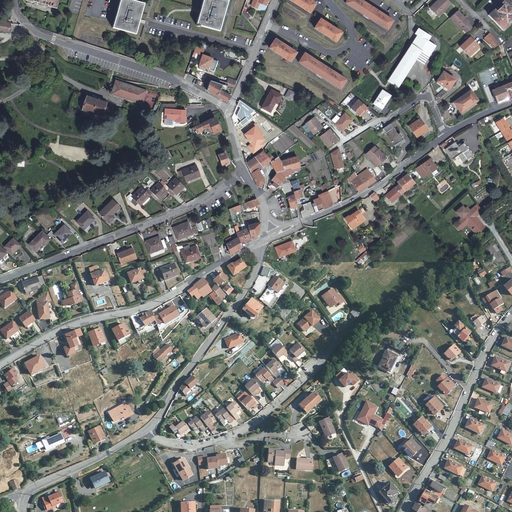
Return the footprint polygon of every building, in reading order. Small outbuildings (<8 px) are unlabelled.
[(142,3),(131,0),(117,0),(110,27),(133,33),(142,3)] [(228,1),(225,0),(202,0),(200,10),(199,13),(196,25),(219,31),(224,14),(224,12),(228,1)] [(253,0),(251,6),(256,8),(259,3),(265,6),(267,1),(269,2),(269,0),(253,0)] [(290,0),(309,12),(315,3),(309,0),(290,0)] [(346,0),(345,3),(386,29),(392,20),(383,15),(384,14),(381,12),(380,13),(362,1),(363,1),(362,0),(346,0)] [(450,3),(447,0),(438,0),(434,4),(433,3),(429,7),(437,16),(450,3)] [(511,2),(510,0),(503,0),(501,2),(502,3),(503,4),(501,7),(498,9),(496,12),(494,11),(494,9),(488,15),(502,30),(508,25),(507,24),(506,23),(508,21),(511,17),(511,16),(511,2)] [(240,13),(247,20),(250,16),(244,10),(240,13)] [(468,22),(457,10),(449,18),(460,29),(462,28),(467,23),(468,22)] [(11,21),(0,19),(0,30),(9,31),(11,21)] [(328,24),(320,19),(314,28),(335,41),(341,32),(332,26),(329,24),(328,24)] [(472,28),(467,23),(462,28),(467,33),(472,28)] [(430,36),(418,29),(414,33),(417,35),(411,44),(388,81),(397,87),(416,58),(421,51),(428,55),(435,45),(427,40),(430,36)] [(494,38),(488,33),(483,37),(488,43),(489,42),(494,48),(499,46),(494,39),(494,38)] [(478,47),(469,37),(459,46),(468,56),(478,47)] [(283,45),(275,39),(269,48),(290,61),(296,52),(286,46),(287,46),(284,44),(283,45)] [(428,55),(421,51),(416,58),(424,64),(429,56),(428,55)] [(313,59),(304,53),(298,62),(340,88),(345,79),(336,74),(336,72),(334,71),(333,72),(316,60),(313,58),(313,59)] [(213,59),(202,55),(199,66),(205,68),(214,71),(217,61),(212,60),(213,59)] [(454,79),(442,71),(436,81),(448,89),(454,79)] [(206,91),(210,81),(211,78),(207,76),(203,89),(206,91)] [(507,84),(503,86),(507,97),(511,94),(511,93),(511,91),(511,90),(511,79),(507,82),(507,84)] [(147,90),(118,80),(116,85),(115,84),(112,92),(116,94),(116,95),(118,96),(139,103),(140,98),(142,98),(143,94),(146,95),(147,90)] [(212,82),(210,81),(206,91),(228,103),(231,96),(231,95),(225,92),(228,88),(222,86),(212,82)] [(496,102),(507,97),(503,86),(503,85),(491,90),(493,94),(496,102)] [(281,95),(270,89),(262,105),(261,108),(270,112),(275,103),(277,104),(281,95)] [(390,95),(382,90),(377,98),(378,99),(377,101),(375,100),(373,103),(375,104),(373,107),(380,111),(381,109),(390,95)] [(477,100),(470,90),(453,102),(456,106),(457,106),(461,111),(477,100)] [(107,103),(87,96),(85,100),(82,99),(81,105),(83,105),(82,110),(102,117),(103,112),(106,113),(108,108),(105,107),(107,103)] [(368,108),(358,99),(350,107),(358,115),(363,109),(365,111),(368,108)] [(186,110),(165,109),(164,114),(167,115),(167,119),(176,120),(176,122),(185,122),(185,120),(186,110)] [(352,119),(344,113),(334,124),(342,131),(352,119)] [(450,125),(454,120),(450,116),(445,121),(450,125)] [(221,130),(215,117),(194,127),(191,129),(192,131),(193,131),(194,134),(197,132),(198,133),(201,132),(201,131),(207,127),(209,130),(212,129),(214,133),(221,130)] [(322,128),(313,117),(305,123),(314,134),(322,128)] [(423,122),(419,118),(409,126),(416,137),(425,130),(421,124),(423,122)] [(495,123),(500,132),(508,127),(510,126),(508,122),(505,123),(504,121),(502,118),(495,123)] [(393,127),(390,123),(382,129),(384,133),(385,133),(393,145),(403,138),(399,133),(397,134),(393,127)] [(508,127),(500,132),(506,141),(511,136),(511,131),(511,132),(509,130),(508,127)] [(332,132),(329,129),(319,136),(328,147),(333,143),(336,141),(330,134),(332,132)] [(240,149),(246,147),(242,131),(235,132),(240,149)] [(253,133),(246,139),(250,143),(257,137),(253,133)] [(404,140),(403,138),(393,145),(394,147),(404,140)] [(462,143),(461,141),(456,144),(454,142),(444,149),(451,159),(457,166),(462,162),(466,159),(461,152),(458,146),(462,143)] [(472,154),(463,142),(462,143),(458,146),(461,152),(466,159),(472,154)] [(369,150),(365,154),(377,166),(381,162),(380,160),(384,156),(377,148),(377,149),(374,146),(369,150)] [(339,149),(329,151),(333,169),(343,167),(339,149)] [(229,163),(224,151),(223,152),(223,153),(218,155),(222,166),(229,163)] [(263,151),(254,157),(261,166),(269,160),(270,162),(274,159),(269,152),(266,154),(263,151)] [(377,166),(365,154),(364,152),(351,165),(353,168),(354,171),(356,170),(359,174),(362,171),(364,174),(361,176),(362,177),(359,179),(365,187),(373,181),(375,179),(370,172),(377,166)] [(270,162),(276,172),(277,172),(290,169),(299,167),(296,156),(279,161),(277,157),(274,159),(270,162)] [(261,166),(254,157),(246,163),(251,173),(258,168),(258,169),(261,166)] [(436,168),(429,159),(415,169),(421,177),(426,174),(426,175),(431,171),(435,168),(436,168)] [(201,176),(196,164),(178,171),(181,178),(184,176),(186,182),(201,176)] [(263,178),(258,169),(258,168),(251,173),(256,182),(259,189),(263,189),(264,183),(263,178)] [(282,176),(277,172),(276,172),(271,179),(274,181),(270,186),(274,189),(276,187),(278,184),(280,185),(285,179),(282,176)] [(399,183),(394,187),(400,194),(414,182),(407,174),(397,181),(399,183)] [(358,191),(365,187),(359,179),(357,176),(351,180),(353,183),(358,191)] [(160,183),(167,191),(172,196),(175,193),(176,195),(184,187),(175,178),(167,186),(162,181),(160,183)] [(159,199),(167,191),(160,183),(158,182),(150,190),(148,188),(146,191),(150,195),(153,193),(157,198),(159,199)] [(357,192),(352,185),(345,189),(350,197),(357,192)] [(150,195),(146,191),(141,186),(132,195),(131,194),(127,197),(131,201),(133,199),(138,204),(140,206),(150,195)] [(302,187),(300,188),(300,189),(293,191),(294,194),(287,197),(288,198),(290,208),(297,206),(295,199),(302,196),(301,191),(303,190),(302,187)] [(403,197),(400,194),(394,187),(385,195),(391,202),(393,204),(403,197)] [(319,197),(323,209),(333,205),(327,190),(317,195),(318,197),(319,197)] [(378,198),(374,192),(369,195),(374,202),(378,198)] [(317,211),(323,209),(319,197),(318,197),(312,200),(317,211)] [(260,204),(256,198),(244,203),(246,208),(249,207),(250,209),(251,213),(258,212),(258,205),(260,205),(260,204)] [(120,207),(112,200),(99,212),(109,223),(114,218),(112,215),(120,207)] [(315,212),(310,201),(302,204),(303,207),(300,211),(303,217),(315,212)] [(464,209),(462,206),(455,212),(461,218),(458,220),(463,226),(466,224),(469,227),(472,224),(474,226),(479,221),(474,216),(469,210),(466,207),(464,209)] [(365,211),(362,207),(356,211),(359,215),(360,214),(365,211)] [(477,211),(473,207),(469,210),(474,216),(481,210),(480,208),(477,211)] [(95,219),(87,211),(76,222),(84,229),(95,219)] [(359,215),(356,211),(351,214),(352,215),(352,216),(350,217),(349,216),(345,219),(350,226),(354,224),(355,226),(364,219),(360,214),(359,215)] [(463,226),(458,220),(453,225),(458,230),(463,226)] [(484,226),(479,221),(474,226),(470,229),(475,234),(484,226)] [(193,234),(188,222),(173,227),(178,240),(193,234)] [(243,230),(246,241),(251,239),(252,239),(256,237),(259,229),(260,223),(260,222),(255,224),(251,225),(248,225),(248,228),(243,230)] [(46,234),(45,235),(50,240),(55,235),(62,242),(72,233),(64,224),(54,233),(51,230),(47,235),(46,234)] [(246,241),(243,230),(239,232),(236,233),(237,237),(238,237),(240,243),(246,241)] [(50,240),(45,235),(42,231),(29,244),(35,251),(42,244),(44,245),(50,240)] [(161,241),(159,236),(145,241),(150,253),(164,248),(164,250),(167,249),(164,239),(161,241)] [(242,248),(240,243),(238,237),(237,237),(226,244),(230,255),(242,248)] [(20,245),(13,238),(4,246),(12,254),(20,245)] [(295,250),(291,241),(283,244),(284,245),(281,247),(279,246),(275,247),(278,257),(295,250)] [(200,257),(196,246),(190,248),(185,250),(182,251),(186,263),(200,257)] [(460,249),(457,246),(451,251),(454,255),(460,249)] [(136,259),(132,248),(124,251),(124,253),(117,256),(120,264),(136,259)] [(364,253),(356,260),(360,265),(368,258),(364,253)] [(245,267),(240,258),(227,267),(233,275),(245,267)] [(178,275),(174,264),(157,270),(162,281),(178,275)] [(109,280),(104,269),(91,275),(95,286),(109,280)] [(143,277),(139,269),(127,273),(130,282),(134,281),(134,282),(139,280),(139,279),(143,277)] [(226,278),(221,273),(214,280),(216,283),(219,286),(226,278)] [(284,283),(275,276),(267,286),(268,287),(277,293),(284,283)] [(40,285),(37,277),(22,283),(26,293),(41,288),(40,285)] [(194,286),(201,296),(202,297),(211,291),(207,284),(203,278),(193,286),(194,287),(194,286)] [(277,293),(268,287),(266,289),(278,298),(287,285),(284,283),(277,293)] [(216,294),(220,300),(225,296),(222,292),(215,284),(212,289),(214,292),(216,294)] [(73,291),(67,293),(68,295),(63,297),(65,301),(62,302),(64,306),(69,304),(69,306),(79,302),(83,300),(82,296),(80,295),(80,296),(77,296),(76,291),(77,290),(78,289),(77,285),(72,286),(73,291)] [(232,290),(227,285),(223,290),(227,295),(232,290)] [(197,299),(201,296),(194,286),(194,287),(187,291),(191,296),(194,295),(197,299)] [(337,297),(332,289),(321,296),(324,301),(326,300),(330,306),(333,304),(338,301),(340,304),(344,301),(339,295),(337,297)] [(17,299),(10,290),(0,297),(0,301),(4,308),(17,299)] [(36,299),(37,303),(39,320),(49,318),(50,320),(51,319),(51,321),(58,318),(51,300),(50,297),(48,291),(36,299)] [(221,302),(220,300),(216,294),(214,292),(213,293),(209,295),(214,301),(217,305),(221,302)] [(262,307),(251,298),(242,309),(253,318),(262,307)] [(503,304),(500,299),(496,301),(494,299),(490,302),(494,309),(495,309),(497,313),(503,309),(501,305),(503,304)] [(162,313),(160,307),(152,311),(145,313),(146,315),(143,316),(139,318),(143,323),(146,328),(156,323),(154,319),(153,316),(162,313)] [(214,319),(206,309),(196,317),(204,327),(207,325),(212,330),(215,327),(211,322),(214,319)] [(35,320),(29,311),(19,318),(25,327),(35,320)] [(318,320),(311,311),(304,317),(304,318),(297,324),(303,332),(307,329),(307,326),(310,325),(311,326),(318,320)] [(188,317),(186,315),(179,323),(182,326),(187,320),(186,319),(188,317)] [(479,319),(476,315),(468,322),(474,330),(477,328),(481,325),(485,321),(482,316),(479,319)] [(19,330),(13,322),(0,330),(6,339),(19,330)] [(464,326),(459,322),(456,326),(455,325),(448,332),(456,342),(460,345),(464,341),(466,343),(468,340),(466,338),(468,336),(471,332),(467,328),(466,329),(463,326),(464,326)] [(129,334),(124,324),(112,329),(117,340),(129,334)] [(105,342),(100,329),(88,333),(93,346),(105,342)] [(81,335),(79,330),(65,335),(68,343),(67,346),(64,347),(67,356),(75,353),(73,349),(74,346),(80,344),(77,337),(81,335)] [(242,342),(239,334),(225,339),(228,348),(242,342)] [(511,340),(506,337),(502,345),(511,350),(511,340)] [(298,344),(297,343),(289,350),(292,354),(290,356),(295,362),(301,357),(302,357),(305,354),(305,352),(302,349),(298,344)] [(172,349),(167,344),(153,357),(154,357),(156,360),(158,362),(172,349)] [(288,354),(279,344),(271,350),(278,358),(281,361),(285,357),(288,354)] [(461,352),(455,345),(445,353),(451,360),(461,352)] [(401,352),(390,347),(380,366),(391,372),(401,352)] [(39,356),(33,360),(38,370),(45,366),(39,356)] [(510,363),(496,357),(492,366),(501,370),(506,372),(510,363)] [(280,366),(274,359),(266,366),(275,376),(278,373),(275,370),(280,366)] [(31,374),(38,370),(33,360),(25,364),(31,374)] [(416,368),(412,364),(407,375),(410,377),(416,368)] [(272,379),(263,368),(256,375),(262,382),(267,378),(269,381),(272,379)] [(17,374),(13,369),(9,372),(8,371),(5,373),(6,374),(4,375),(12,385),(17,381),(14,376),(17,374)] [(347,372),(338,380),(345,387),(350,382),(353,385),(359,380),(352,372),(349,375),(347,372)] [(451,382),(444,375),(437,381),(441,384),(438,387),(445,394),(455,385),(451,381),(451,382)] [(197,382),(192,376),(191,376),(185,382),(184,382),(179,388),(180,389),(184,394),(190,389),(197,382)] [(258,386),(252,379),(245,386),(254,396),(260,390),(257,387),(258,386)] [(501,385),(487,379),(483,387),(497,393),(501,386),(501,385)] [(11,387),(7,382),(4,385),(10,394),(13,391),(11,387)] [(321,400),(314,392),(300,405),(307,412),(321,400)] [(258,406),(248,395),(241,402),(247,410),(252,406),(255,408),(258,406)] [(428,404),(434,398),(431,395),(424,401),(428,404)] [(443,407),(435,397),(434,398),(428,404),(427,405),(430,409),(430,410),(434,415),(443,407)] [(493,404),(479,399),(475,408),(481,410),(479,414),(488,418),(493,404)] [(240,409),(234,401),(226,408),(236,420),(239,417),(235,413),(240,409)] [(379,427),(383,419),(373,414),(377,407),(367,401),(357,419),(368,425),(370,421),(375,424),(374,425),(379,427)] [(132,414),(126,403),(109,412),(114,421),(124,416),(125,419),(132,414)] [(508,416),(511,410),(507,405),(506,407),(504,411),(503,413),(508,416)] [(225,411),(223,409),(215,415),(221,423),(224,426),(227,423),(226,422),(227,421),(229,423),(232,421),(225,411)] [(234,419),(226,410),(225,411),(232,421),(234,419)] [(215,418),(208,411),(200,417),(210,430),(213,427),(210,422),(215,418)] [(206,429),(196,417),(188,423),(194,431),(199,427),(203,431),(206,429)] [(336,433),(328,417),(319,422),(322,430),(324,429),(327,437),(336,433)] [(431,427),(423,417),(415,425),(423,434),(431,427)] [(484,426),(470,419),(466,427),(480,434),(484,426)] [(188,428),(182,421),(175,427),(173,425),(169,427),(174,433),(177,431),(180,434),(188,428)] [(75,432),(72,425),(62,430),(65,437),(75,432)] [(105,438),(100,426),(88,431),(94,444),(98,443),(97,442),(105,438)] [(510,431),(507,429),(506,432),(505,431),(502,430),(498,438),(511,445),(511,444),(511,434),(509,433),(510,431)] [(64,442),(61,433),(47,439),(42,441),(46,450),(64,442)] [(420,448),(412,439),(404,446),(406,449),(405,450),(411,456),(420,448)] [(476,448),(459,440),(455,448),(472,457),(476,448)] [(494,443),(489,440),(486,447),(489,448),(490,446),(492,447),(494,443)] [(16,455),(13,448),(1,454),(5,460),(1,462),(5,470),(12,467),(8,459),(16,455)] [(276,450),(269,449),(268,462),(275,462),(275,465),(283,466),(284,459),(290,459),(291,451),(284,450),(284,452),(280,452),(276,452),(276,450)] [(506,457),(492,450),(488,458),(502,465),(506,457)] [(216,455),(216,457),(217,466),(227,464),(225,454),(216,455)] [(343,459),(340,454),(332,458),(339,472),(348,467),(344,458),(343,459)] [(217,468),(217,466),(216,457),(206,458),(207,462),(208,469),(217,468)] [(192,475),(183,458),(174,464),(176,468),(180,476),(183,480),(192,475)] [(312,459),(306,458),(306,460),(297,459),(296,470),(312,471),(313,461),(311,461),(312,459)] [(407,468),(399,459),(390,467),(398,476),(403,471),(404,471),(407,468)] [(463,467),(449,460),(445,468),(459,475),(463,467)] [(109,481),(104,471),(90,478),(95,488),(109,481)] [(496,483),(483,476),(479,485),(492,491),(496,483)] [(20,488),(17,479),(10,481),(13,490),(20,488)] [(434,482),(431,480),(428,485),(431,487),(443,495),(444,493),(442,491),(444,488),(434,482)] [(398,491),(391,483),(384,489),(381,492),(390,502),(391,503),(392,503),(393,503),(394,502),(395,501),(395,499),(392,497),(398,491)] [(431,494),(426,491),(420,501),(425,504),(427,500),(434,504),(438,497),(434,495),(435,494),(432,492),(431,494)] [(63,502),(60,492),(51,496),(48,497),(49,500),(44,502),(42,503),(45,511),(52,508),(52,506),(56,505),(56,503),(59,502),(60,503),(63,502)] [(278,511),(279,500),(276,500),(276,502),(264,501),(264,508),(266,509),(266,511),(265,511),(278,511)] [(430,511),(415,502),(414,505),(415,506),(413,509),(417,511),(430,511)] [(194,511),(194,503),(190,503),(186,503),(181,504),(181,511),(194,511)]
